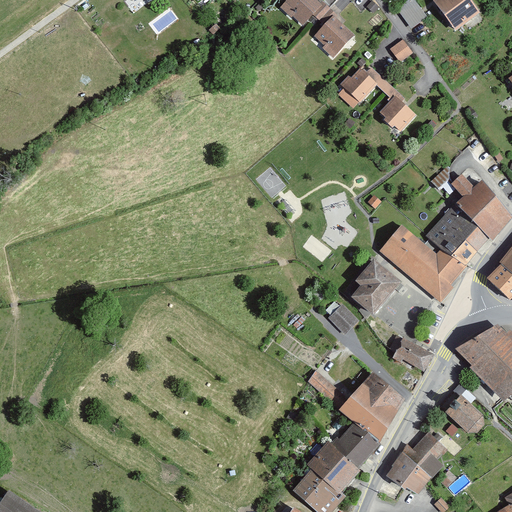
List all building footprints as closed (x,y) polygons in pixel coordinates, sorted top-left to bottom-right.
[(321,6),(314,0),(290,0),(281,10),(292,20),(294,18),(303,28),(314,18),(325,28),(315,38),(325,48),(323,51),(334,61),(355,38),(342,25),(344,23),(323,3),(321,6)] [(428,18),(413,0),(411,0),(396,10),(412,31),(428,18)] [(480,16),(468,0),(438,0),(433,4),(456,35),(480,16)] [(390,51),(400,65),(414,55),(403,41),(390,51)] [(392,132),(395,129),(400,135),(417,117),(402,104),(405,100),(372,69),(366,76),(360,70),(351,80),(349,77),(340,87),(344,90),(338,96),(354,110),(359,104),(360,105),(377,88),(392,101),(380,115),(386,121),(384,124),(392,132)] [(451,188),(454,186),(451,181),(449,177),(450,173),(451,170),(448,167),(431,184),(439,193),(442,190),(450,197),(455,191),(451,188)] [(425,247),(402,227),(380,254),(408,278),(441,305),(454,290),(452,288),(468,269),(467,268),(489,243),(492,245),(511,221),(511,219),(482,185),(475,192),(462,178),(454,186),(451,188),(455,191),(463,201),(457,207),(455,206),(426,239),(429,242),(425,247)] [(511,250),(500,266),(501,268),(487,283),(511,305),(511,303),(511,250)] [(402,287),(374,263),(356,286),(362,291),(352,302),(373,320),(377,316),(402,287)] [(327,297),(320,290),(314,297),(321,304),(327,297)] [(360,323),(343,306),(330,320),(344,338),(360,323)] [(507,330),(498,321),(455,346),(472,362),(470,365),(504,399),(511,392),(511,329),(510,327),(507,330)] [(435,353),(403,335),(393,355),(393,356),(401,361),(403,358),(425,370),(435,353)] [(347,396),(316,369),(308,381),(338,407),(339,406),(347,396)] [(406,396),(373,369),(347,396),(339,406),(355,420),(379,440),(406,396)] [(452,402),(445,409),(467,430),(477,431),(485,422),(484,412),(461,392),(458,395),(456,393),(450,400),(452,402)] [(379,440),(355,420),(334,443),(329,439),(306,463),(312,466),(293,488),(319,511),(334,511),(333,511),(347,494),(342,490),(361,468),(359,467),(381,441),(379,440)] [(459,429),(452,423),(446,431),(452,436),(459,429)] [(446,446),(429,430),(413,447),(407,442),(392,463),(393,464),(387,473),(406,487),(407,485),(419,493),(431,476),(432,477),(444,463),(437,456),(446,446)] [(457,477),(449,470),(440,481),(447,488),(457,477)] [(0,511),(44,511),(9,487),(0,500),(0,511)] [(511,511),(511,491),(505,496),(509,503),(494,511),(511,511)] [(443,511),(450,506),(441,497),(434,504),(441,511),(443,511)]
